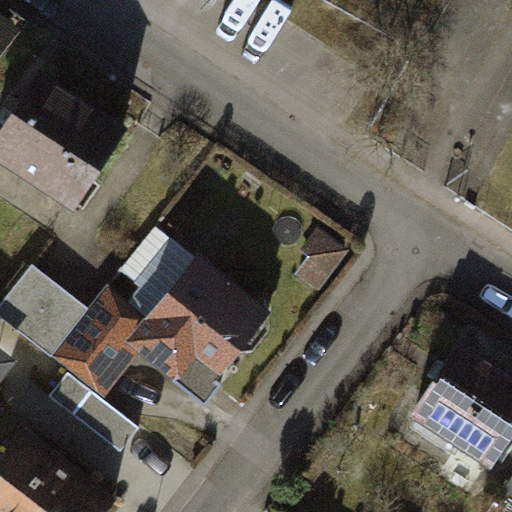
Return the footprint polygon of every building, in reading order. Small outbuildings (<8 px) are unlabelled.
[(0,16),(0,61),(21,33),(0,16)] [(56,86),(1,155),(75,214),(130,145),(56,86)] [(198,273),(145,350),(225,403),(277,326),(198,273)] [(511,374),(511,340),(486,321),(470,343),(511,374)] [(0,338),(0,376),(18,353),(0,338)] [(511,387),(471,357),(427,416),(502,471),(511,457),(511,387)] [(29,445),(0,483),(0,511),(115,511),(116,511),(29,445)]
